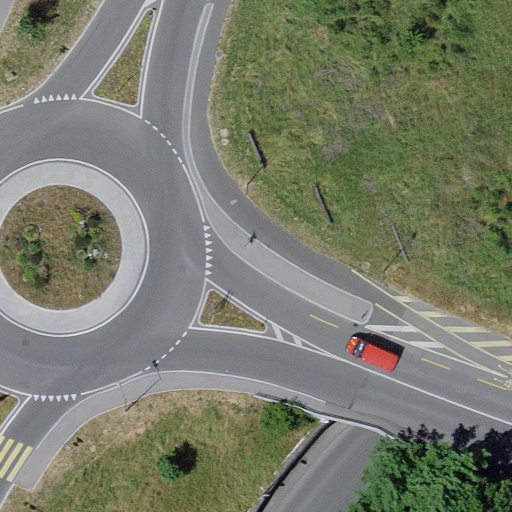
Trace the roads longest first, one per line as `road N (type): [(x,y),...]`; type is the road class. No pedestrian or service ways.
road 1 (tertiary): [(132,341),(470,407)]
road 2 (tertiary): [(470,407),(180,243)]
road 3 (unclassified): [(315,511),(511,290)]
road 4 (secondary): [(162,182),(175,0)]
road 5 (secondary): [(137,0),(37,127)]
road 6 (secondary): [(162,182),(121,142),(95,130),(37,127)]
road 7 (secondary): [(0,465),(74,364)]
